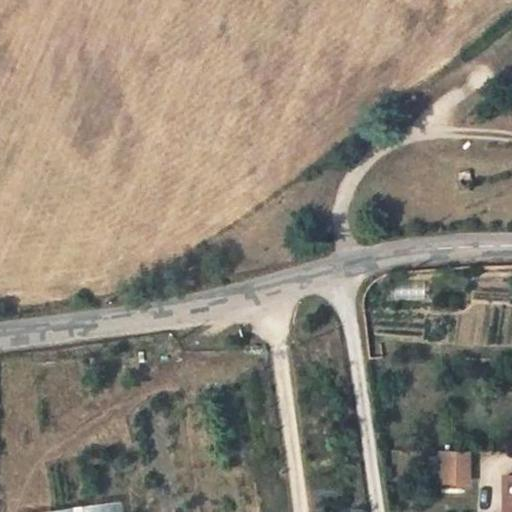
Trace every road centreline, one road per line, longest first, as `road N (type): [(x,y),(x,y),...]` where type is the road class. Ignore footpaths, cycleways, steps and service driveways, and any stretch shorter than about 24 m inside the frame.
road 1 (unclassified): [(0,336),(233,303),(342,272)]
road 2 (residential): [(342,272),(377,511)]
road 3 (unclassified): [(342,272),(430,247),(511,243)]
